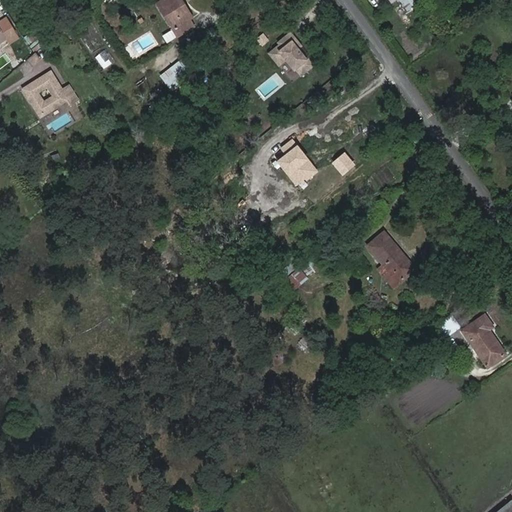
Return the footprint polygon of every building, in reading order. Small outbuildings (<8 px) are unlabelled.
[(185,4),(182,0),(163,0),(160,2),(175,28),(192,18),(195,16),(187,3),(185,4)] [(403,0),(401,2),(408,12),(414,8),(408,0),(403,0)] [(5,17),(0,19),(0,27),(0,29),(9,23),(5,17)] [(192,18),(175,28),(179,34),(196,24),(192,18)] [(0,42),(6,39),(8,42),(17,36),(9,23),(0,29),(0,27),(0,42)] [(39,42),(39,34),(27,33),(27,42),(39,42)] [(312,66),(290,38),(268,54),(278,67),(283,64),(298,77),(312,66)] [(187,72),(178,61),(159,76),(166,85),(176,77),(178,80),(187,72)] [(72,104),(80,99),(70,84),(63,88),(51,71),(24,89),(42,116),(69,99),(72,104)] [(72,104),(69,99),(42,116),(45,121),(72,104)] [(295,148),(279,160),(296,183),(313,171),(295,148)] [(368,246),(384,265),(398,283),(414,270),(384,234),(368,246)] [(398,283),(384,265),(378,270),(393,288),(398,283)] [(296,288),(309,279),(301,267),(287,276),(296,288)] [(495,327),(487,316),(465,332),(489,368),(507,356),(490,331),(495,327)] [(445,322),(453,333),(461,327),(453,317),(445,322)] [(511,511),(511,502),(499,511),(511,511)]
